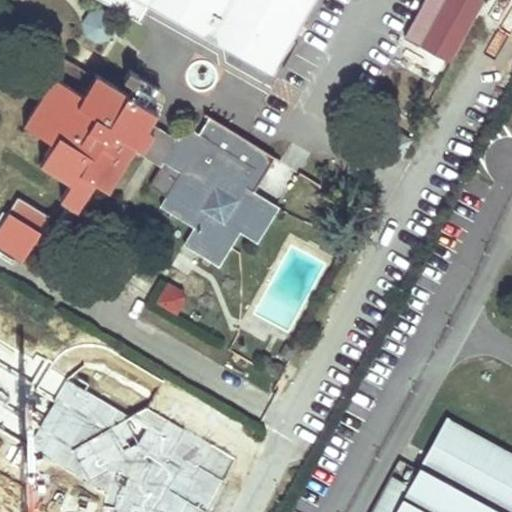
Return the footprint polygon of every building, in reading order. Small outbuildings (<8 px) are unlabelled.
[(312,0),(99,0),(126,14),(133,0),(146,0),(149,2),(273,71),(312,0)] [(138,21),(149,2),(146,0),(133,0),(126,14),(138,21)] [(414,0),(403,21),(452,47),(470,14),(444,0),(414,0)] [(369,50),(435,86),(450,56),(385,22),(369,50)] [(148,139),(153,131),(147,127),(156,111),(96,73),(94,75),(60,54),(49,71),(55,75),(56,75),(55,77),(25,124),(54,143),(42,161),(72,180),(61,197),(69,202),(77,207),(78,208),(96,181),(108,188),(136,144),(140,146),(143,148),(144,146),(148,139)] [(253,192),(274,158),(209,116),(198,134),(186,126),(169,153),(165,160),(150,184),(168,195),(161,204),(195,226),(185,243),(220,265),(241,230),(257,240),(278,208),(253,192)] [(144,146),(165,160),(169,153),(148,139),(144,146)] [(48,216),(17,197),(5,216),(36,235),(39,231),(44,222),(48,216)] [(55,240),(77,207),(69,202),(52,227),(44,222),(39,231),(55,240)] [(0,245),(22,259),(36,235),(5,216),(0,224),(0,245)] [(188,298),(169,285),(157,303),(176,316),(188,298)] [(511,511),(511,457),(445,421),(410,487),(393,478),(374,511),(511,511)]
